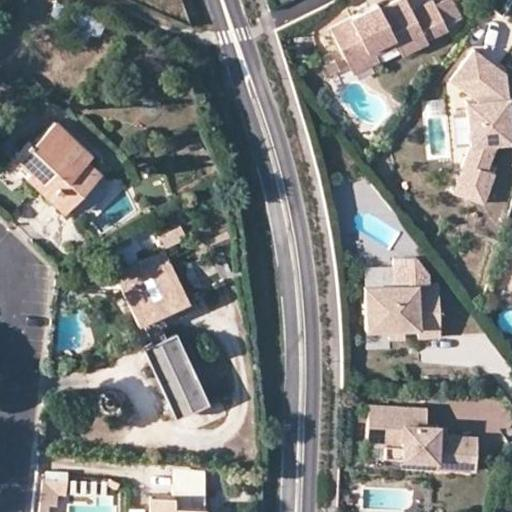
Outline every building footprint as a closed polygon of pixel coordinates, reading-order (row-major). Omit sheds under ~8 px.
[(371,46),(373,51),(395,41),(400,52),(426,39),(425,37),(446,27),(444,24),(437,10),(433,2),(432,0),(427,0),(421,3),(410,9),(406,0),(391,0),(379,7),(376,2),(329,26),(346,58),(371,46)] [(450,0),(437,0),(433,2),(437,10),(444,24),(459,16),(450,0)] [(89,32),(95,18),(69,7),(61,20),(89,32)] [(371,46),(346,58),(352,71),(377,58),(373,51),(371,46)] [(451,81),(476,101),(465,111),(466,144),(447,191),(478,203),(490,172),(482,170),(493,143),(508,142),(506,74),(474,50),(451,81)] [(340,71),(337,66),(335,60),(323,66),(329,77),(340,71)] [(476,101),(464,101),(465,111),(476,101)] [(84,160),(89,154),(54,119),(30,144),(28,142),(14,156),(29,169),(24,175),(61,211),(74,197),(92,178),(98,172),(84,160)] [(104,189),(92,178),(74,197),(87,209),(104,189)] [(160,239),(165,249),(187,238),(182,229),(160,239)] [(232,248),(193,263),(205,292),(235,278),(232,248)] [(155,315),(188,300),(165,249),(114,272),(137,323),(141,321),(155,315)] [(361,282),(362,326),(384,326),(399,326),(414,325),(414,334),(425,334),(436,334),(435,281),(425,281),(425,269),(411,256),(390,256),(390,262),(391,281),(361,282)] [(360,263),(361,282),(391,281),(390,262),(360,263)] [(94,263),(69,271),(71,290),(96,281),(94,263)] [(155,315),(141,321),(151,343),(165,336),(155,315)] [(399,326),(384,326),(385,335),(400,334),(399,326)] [(207,398),(176,331),(165,336),(151,343),(143,347),(174,414),(188,407),(207,398)] [(207,398),(188,407),(197,428),(226,414),(217,394),(207,398)] [(393,445),(393,456),(428,457),(427,465),(462,467),(468,465),(470,433),(439,432),(431,431),(431,425),(431,422),(418,422),(419,404),(359,401),(357,443),(375,444),(393,445)] [(259,439),(245,439),(244,464),(257,464),(259,439)] [(375,455),(393,456),(393,445),(375,444),(375,455)] [(392,463),(427,465),(428,457),(393,456),(392,463)] [(42,477),(37,511),(46,511),(47,503),(56,504),(57,493),(64,493),(65,480),(42,477)] [(204,511),(204,506),(174,505),(174,495),(149,496),(148,511),(204,511)]
